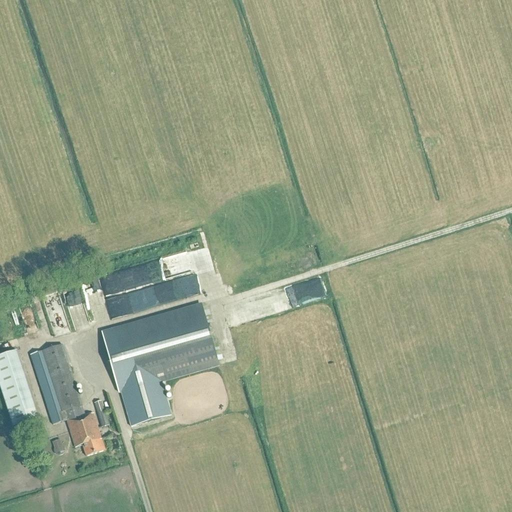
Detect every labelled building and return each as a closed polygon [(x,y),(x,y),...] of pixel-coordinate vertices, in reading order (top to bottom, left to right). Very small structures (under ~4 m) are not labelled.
[(159,271),(192,263),(189,252),(156,260),(159,271)] [(156,262),(130,271),(133,279),(158,271),(156,262)] [(329,274),(315,277),(319,294),(333,291),(329,274)] [(107,287),(105,279),(91,282),(93,291),(107,287)] [(51,298),(60,330),(73,326),(64,294),(51,298)] [(87,298),(74,302),(82,327),(95,323),(87,298)] [(46,299),(41,301),(45,315),(50,313),(46,299)] [(35,304),(28,306),(31,318),(38,316),(35,304)] [(114,332),(131,391),(219,366),(202,307),(114,332)] [(52,426),(66,421),(75,448),(82,446),(86,457),(105,451),(94,414),(86,417),(85,416),(62,346),(31,356),(41,393),(52,426)] [(26,403),(35,400),(20,349),(0,354),(0,369),(14,420),(30,415),(26,403)] [(101,429),(102,429),(108,427),(101,403),(94,405),(101,429)] [(64,454),(60,441),(52,443),(56,456),(64,454)]
